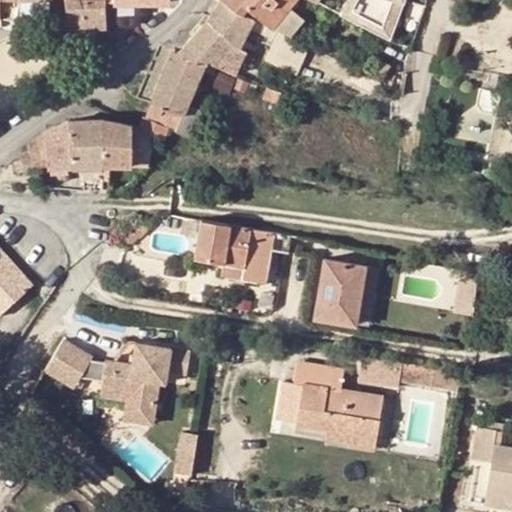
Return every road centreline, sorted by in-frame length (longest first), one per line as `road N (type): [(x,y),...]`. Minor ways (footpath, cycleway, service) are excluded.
road 1 (residential): [(203,511),(124,493),(22,407),(16,374),(82,262),(73,230),(51,211),(0,202)]
road 2 (tertiary): [(0,149),(171,26),(195,0)]
